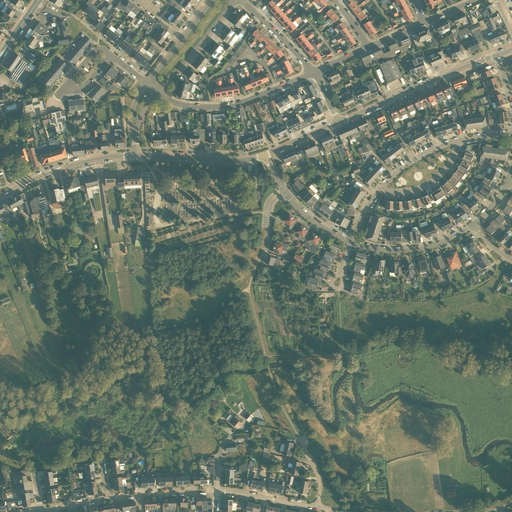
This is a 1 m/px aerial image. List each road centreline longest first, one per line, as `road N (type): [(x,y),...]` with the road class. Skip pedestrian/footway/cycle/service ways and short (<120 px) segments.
road 1 (residential): [(338,123),(497,55)]
road 2 (residential): [(156,91),(183,105),(227,106),(313,72)]
road 3 (track): [(511,340),(396,337),(348,351)]
road 4 (residential): [(0,199),(69,166),(135,156)]
road 5 (residential): [(351,241),(414,250),(474,224)]
road 6 (residential): [(135,156),(263,156)]
road 7 (residential): [(156,91),(235,0)]
